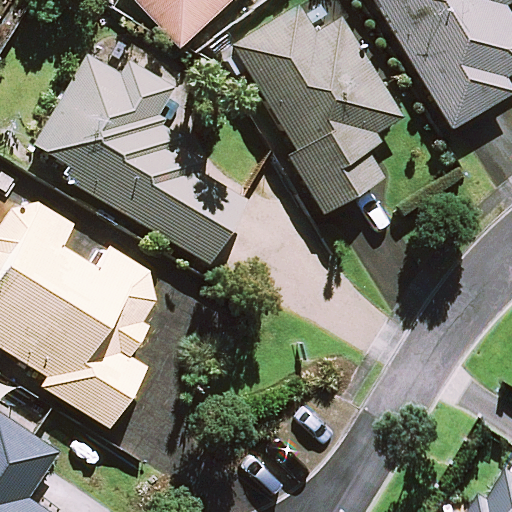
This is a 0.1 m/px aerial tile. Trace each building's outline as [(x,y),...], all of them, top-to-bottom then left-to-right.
[(136,0),(178,44),(223,0),(136,0)] [(376,177),(361,154),(374,145),(368,136),(393,120),(347,45),(359,38),(335,0),(309,0),(227,51),(290,153),(281,158),(317,217),(376,177)] [(366,0),(443,131),(501,98),(491,82),(511,69),(511,38),(491,3),(496,0),(366,0)] [(54,178),(66,185),(201,268),(243,199),(170,154),(178,140),(150,123),(170,90),(121,60),(111,77),(78,57),(24,145),(61,167),(54,178)] [(64,228),(19,200),(0,231),(0,353),(41,378),(34,388),(101,429),(137,370),(113,356),(156,287),(102,253),(89,274),(50,250),(64,228)] [(0,511),(40,511),(21,499),(51,455),(0,420),(0,511)] [(511,511),(511,485),(511,488),(506,485),(489,511),(511,511)]
